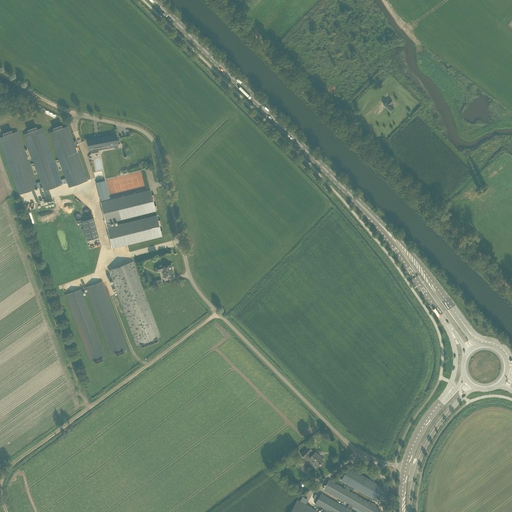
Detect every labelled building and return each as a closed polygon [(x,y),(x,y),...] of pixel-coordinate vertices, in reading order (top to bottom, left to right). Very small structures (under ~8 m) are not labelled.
[(392,103),(389,100),(387,102),(386,101),(383,104),(390,111),(393,107),(390,105),(392,103)] [(67,126),(63,128),(62,125),(53,128),(54,131),(49,133),(66,178),(67,183),(69,188),(87,181),(67,126)] [(29,133),(24,135),(41,181),(43,186),(45,191),(63,185),(42,128),(37,130),(36,127),(27,130),(29,133)] [(0,140),(20,195),(37,188),(17,132),(12,133),(11,130),(3,133),(4,136),(0,137),(0,140)] [(100,148),(100,150),(115,147),(114,145),(118,144),(116,135),(88,140),(90,150),(91,150),(92,154),(98,152),(98,148),(100,148)] [(108,198),(104,180),(95,183),(100,200),(108,198)] [(111,222),(155,211),(154,206),(157,205),(154,195),(151,195),(150,190),(100,203),(112,248),(162,236),(160,231),(163,231),(160,220),(158,220),(156,216),(112,227),(111,222)] [(81,221),(87,241),(99,237),(93,218),(91,218),(83,221),(81,221)] [(133,261),(108,270),(110,275),(107,276),(109,281),(112,280),(136,346),(140,344),(141,348),(158,341),(157,338),(161,337),(133,261)] [(171,270),(172,270),(171,265),(162,267),(162,266),(156,267),(157,272),(163,270),(165,278),(173,276),(171,270)] [(87,287),(111,355),(115,353),(116,356),(125,353),(124,350),(127,349),(102,282),(87,287)] [(81,290),(65,295),(88,358),(90,363),(94,361),(95,364),(103,361),(102,358),(106,357),(104,352),(81,290)] [(305,450),(300,455),(304,458),(305,457),(307,460),(308,459),(316,467),(319,465),(319,466),(322,463),(321,463),(323,460),(315,452),(313,453),(311,451),(312,450),(308,447),(305,450)] [(321,493),(315,504),(319,506),(329,511),(353,511),(351,510),(353,507),(362,511),(377,511),(380,508),(349,490),(351,487),(371,498),(376,500),(383,487),(349,467),(341,481),(347,484),(345,488),(329,479),(323,489),(327,492),(349,504),(346,508),(325,496),(321,493)] [(317,511),(297,500),(290,511),(317,511)]
